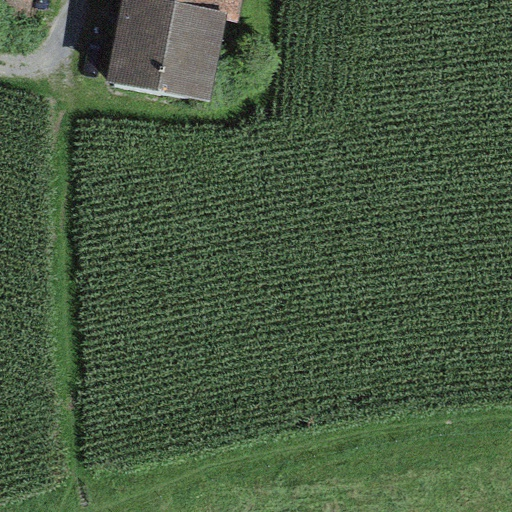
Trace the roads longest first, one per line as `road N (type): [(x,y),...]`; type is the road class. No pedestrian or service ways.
road 1 (track): [(93,511),(194,475),(319,447),(511,423)]
road 2 (residential): [(60,131),(63,0)]
